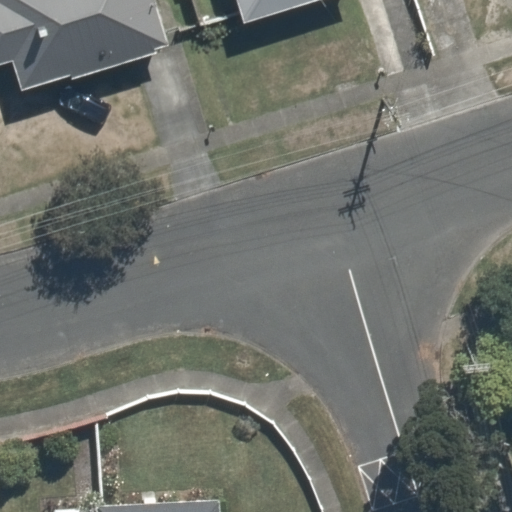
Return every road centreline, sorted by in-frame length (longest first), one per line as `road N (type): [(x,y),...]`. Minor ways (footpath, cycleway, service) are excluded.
road 1 (residential): [(0,317),(84,302),(349,225)]
road 2 (residential): [(433,511),(349,225)]
road 3 (residential): [(349,225),(511,170)]
